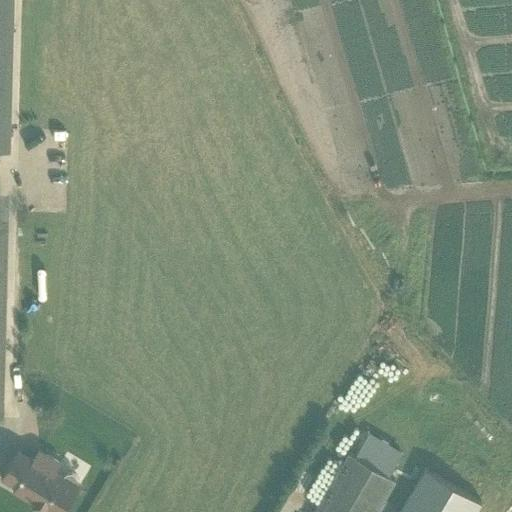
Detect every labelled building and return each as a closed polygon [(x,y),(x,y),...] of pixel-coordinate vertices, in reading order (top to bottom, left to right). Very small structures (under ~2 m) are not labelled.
[(0,0),(0,139),(7,140),(10,0),(0,0)] [(13,190),(0,189),(0,409),(5,409),(13,190)] [(4,483),(55,511),(70,511),(89,478),(26,443),(4,483)] [(375,511),(396,475),(352,450),(316,511),(375,511)] [(476,511),(499,475),(465,455),(431,511),(399,511),(395,509),(393,511),(476,511)]
